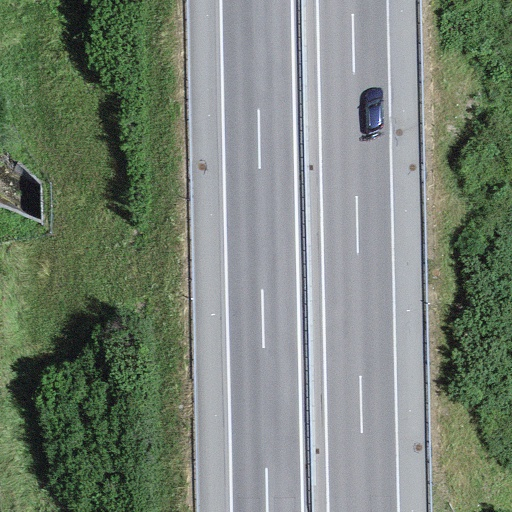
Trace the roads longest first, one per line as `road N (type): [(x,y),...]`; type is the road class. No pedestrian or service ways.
road 1 (motorway): [(255,0),(266,511)]
road 2 (motorway): [(365,511),(354,0)]
